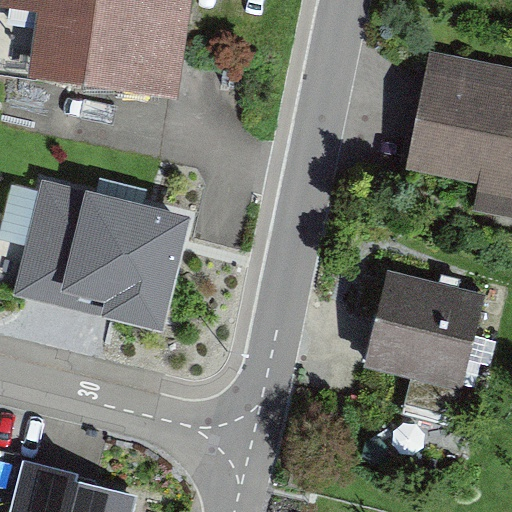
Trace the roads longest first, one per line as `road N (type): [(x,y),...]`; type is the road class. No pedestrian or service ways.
road 1 (residential): [(346,0),(259,443)]
road 2 (residential): [(0,380),(259,443)]
